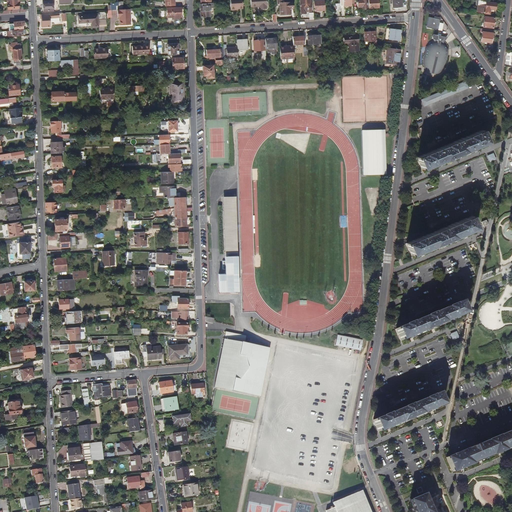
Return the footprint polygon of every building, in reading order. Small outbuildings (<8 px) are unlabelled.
[(18,8),(18,2),(19,2),(18,0),(6,0),(7,9),(18,8)] [(52,2),(51,0),(39,0),(40,2),(42,2),(42,11),(52,10),(52,2)] [(243,9),(242,0),(230,0),(230,2),(231,11),(237,10),(243,9)] [(267,6),(267,0),(250,0),(251,7),(260,6),(260,9),(266,9),(266,6),(267,6)] [(293,8),(293,1),(283,2),(283,0),(276,0),(277,3),(279,3),(280,14),(290,13),(290,8),(293,8)] [(311,11),(309,0),(300,0),(301,13),(306,13),(306,12),(311,11)] [(324,10),(324,0),(314,1),(315,11),(324,10)] [(377,8),(376,0),(367,0),(368,9),(377,8)] [(402,8),(400,0),(391,0),(393,9),(402,8)] [(494,11),(495,6),(493,6),(494,5),(476,2),(475,12),(482,13),(489,14),(489,10),(494,11)] [(211,16),(210,8),(213,7),(213,3),(200,4),(201,18),(206,17),(206,16),(211,16)] [(181,16),(180,7),(167,8),(167,17),(171,17),(181,16)] [(130,25),(129,9),(117,10),(117,17),(119,17),(119,25),(130,25)] [(106,20),(105,12),(97,12),(97,15),(75,16),(76,28),(98,27),(97,20),(106,20)] [(59,21),(59,13),(53,14),(39,14),(39,21),(41,21),(41,27),(48,27),(48,22),(49,22),(53,22),(54,23),(58,23),(58,24),(59,23),(60,23),(60,21),(59,21)] [(437,29),(439,19),(428,16),(426,26),(437,29)] [(492,28),(494,19),(484,18),(483,27),(492,28)] [(22,29),(22,24),(23,24),(23,21),(13,22),(13,24),(8,24),(9,31),(14,31),(13,29),(20,29),(22,29)] [(399,42),(401,30),(389,29),(388,40),(399,42)] [(491,43),(493,31),(482,29),(480,42),(491,43)] [(374,40),(374,31),(363,32),(364,41),(374,41),(374,48),(377,47),(377,40),(374,40)] [(447,54),(448,48),(448,49),(448,47),(447,45),(446,44),(444,42),(443,42),(445,36),(433,33),(432,34),(431,35),(431,36),(431,37),(432,38),(432,40),(431,41),(430,42),(429,43),(428,44),(426,45),(426,46),(427,47),(426,49),(425,51),(425,53),(424,53),(423,56),(423,59),(423,62),(423,64),(428,70),(436,71),(442,69),(444,68),(445,66),(446,63),(447,60),(448,56),(447,54)] [(359,51),(357,34),(353,34),(353,35),(344,36),(344,44),(349,44),(349,52),(359,51)] [(321,43),(321,35),(307,36),(308,44),(321,43)] [(305,45),(304,37),(294,38),(294,39),(294,46),(296,46),(305,45)] [(276,39),(265,39),(265,40),(266,50),(267,49),(267,53),(271,53),(271,54),(276,53),(276,49),(276,39)] [(247,49),(247,40),(237,41),(237,47),(237,50),(247,49)] [(262,40),(252,41),(253,51),(263,50),(262,40)] [(22,66),(20,45),(15,45),(15,43),(9,44),(9,52),(12,51),(14,67),(22,66)] [(178,55),(177,44),(167,45),(167,56),(178,55)] [(148,53),(148,45),(131,46),(132,54),(148,53)] [(226,49),(223,49),(224,57),(227,57),(227,58),(238,57),(237,50),(237,47),(226,48),(226,49)] [(293,48),(293,47),(285,48),(285,47),(279,47),(280,60),(294,59),(293,48)] [(223,49),(223,48),(206,49),(207,57),(209,57),(210,61),(216,60),(224,60),(224,57),(223,49)] [(58,61),(58,49),(46,49),(46,61),(58,61)] [(106,58),(106,49),(93,49),(94,59),(106,58)] [(397,65),(398,55),(387,54),(386,64),(397,65)] [(182,58),(171,59),(171,69),(183,69),(182,58)] [(69,75),(78,74),(77,60),(60,61),(61,67),(68,67),(69,75)] [(437,73),(438,72),(440,71),(441,71),(442,69),(436,71),(428,70),(423,64),(423,66),(424,67),(425,69),(426,70),(428,71),(429,72),(431,73),(433,73),(434,73),(437,73)] [(214,78),(213,66),(203,66),(204,78),(214,78)] [(423,107),(468,88),(465,82),(420,100),(423,107)] [(146,91),(145,86),(132,86),(132,83),(125,84),(125,92),(146,91)] [(183,102),(182,84),(170,84),(170,93),(172,93),(172,102),(183,102)] [(20,95),(18,85),(7,86),(9,97),(20,95)] [(113,99),(113,90),(108,90),(105,90),(105,88),(100,89),(100,100),(113,99)] [(75,100),(74,93),(63,93),(63,92),(51,92),(51,100),(75,100)] [(10,103),(15,102),(15,98),(0,99),(0,107),(10,106),(10,103)] [(21,108),(9,110),(9,115),(10,115),(11,124),(22,123),(21,117),(20,114),(21,114),(22,114),(21,108)] [(60,135),(60,120),(50,121),(49,121),(50,126),(50,130),(52,131),(55,131),(56,139),(70,138),(70,135),(60,135)] [(176,131),(176,121),(167,121),(167,132),(176,131)] [(386,175),(385,130),(362,131),(363,175),(386,175)] [(422,169),(487,142),(482,130),(417,158),(422,169)] [(169,144),(168,135),(158,135),(159,145),(169,144)] [(65,153),(65,147),(62,147),(61,142),(50,142),(50,153),(65,153)] [(169,154),(169,144),(159,145),(159,154),(167,154),(169,154)] [(11,159),(23,157),(23,151),(0,154),(0,161),(1,161),(11,159)] [(487,156),(489,162),(496,160),(494,153),(487,156)] [(179,163),(178,154),(177,154),(169,154),(167,154),(167,164),(179,163)] [(60,167),(60,156),(51,156),(51,167),(60,167)] [(172,183),(172,172),(170,172),(160,172),(160,183),(172,183)] [(62,193),(61,182),(51,182),(51,188),(53,188),(54,194),(62,193)] [(174,197),(174,186),(159,186),(159,193),(163,193),(163,198),(168,198),(173,197),(174,197)] [(17,202),(14,188),(4,190),(5,194),(7,204),(10,203),(10,205),(14,204),(14,203),(17,202)] [(238,253),(235,196),(225,196),(227,253),(238,253)] [(185,208),(184,197),(174,197),(173,197),(174,207),(174,209),(185,208)] [(124,208),(123,199),(113,200),(114,209),(124,208)] [(55,212),(55,202),(45,202),(45,212),(55,212)] [(20,219),(18,206),(7,208),(9,221),(20,219)] [(185,217),(185,212),(192,211),(192,207),(185,208),(174,209),(174,211),(174,216),(174,218),(185,217)] [(185,226),(185,217),(174,218),(174,226),(176,226),(183,226),(185,226)] [(412,255),(475,228),(470,217),(406,243),(412,255)] [(67,233),(66,218),(54,219),(55,231),(63,230),(63,233),(67,233)] [(23,235),(22,229),(21,229),(19,222),(7,224),(9,237),(23,235)] [(143,240),(143,237),(145,237),(145,232),(134,233),(135,247),(147,246),(147,240),(143,240)] [(187,244),(187,232),(177,233),(177,244),(187,244)] [(69,247),(69,236),(60,237),(60,247),(69,247)] [(29,255),(29,243),(18,243),(18,254),(21,254),(21,257),(21,259),(27,259),(28,257),(28,255),(29,255)] [(113,265),(112,250),(101,251),(102,265),(113,265)] [(170,260),(171,253),(169,253),(161,252),(156,252),(155,263),(170,264),(170,260)] [(238,293),(238,273),(238,256),(226,256),(226,261),(223,261),(224,269),(226,269),(226,274),(220,274),(220,292),(231,291),(231,293),(238,293)] [(66,270),(65,257),(53,258),(54,271),(66,270)] [(87,278),(86,270),(72,271),(73,279),(87,278)] [(146,286),(147,270),(134,270),(134,286),(146,286)] [(213,300),(212,270),(209,270),(209,282),(204,287),(205,295),(206,295),(206,300),(213,300)] [(169,279),(169,284),(184,285),(185,271),(173,271),(170,271),(170,275),(173,275),(173,279),(169,279)] [(69,290),(69,279),(57,280),(58,291),(69,290)] [(34,291),(34,281),(24,281),(24,291),(34,291)] [(0,295),(13,293),(11,283),(0,284),(0,295)] [(72,308),(71,299),(58,299),(59,309),(72,308)] [(187,309),(187,299),(178,299),(177,299),(177,302),(177,309),(187,309)] [(230,312),(230,303),(216,303),(216,313),(230,312)] [(401,341),(466,314),(461,303),(396,329),(401,341)] [(27,321),(25,307),(12,309),(13,316),(11,317),(11,322),(15,321),(15,323),(27,321)] [(80,322),(79,311),(66,312),(67,323),(80,322)] [(187,320),(187,312),(178,312),(178,320),(187,320)] [(186,334),(186,328),(187,328),(187,323),(176,323),(176,334),(186,334)] [(85,338),(84,331),(79,332),(79,327),(66,328),(66,334),(69,333),(70,339),(85,338)] [(259,396),(269,348),(244,343),(245,335),(225,331),(214,388),(259,396)] [(450,334),(453,341),(459,338),(457,332),(450,334)] [(361,351),(363,341),(338,336),(336,346),(361,351)] [(35,356),(34,347),(41,346),(41,342),(33,343),(34,345),(22,347),(10,349),(11,361),(24,359),(24,358),(35,356)] [(187,354),(187,344),(168,346),(169,356),(170,356),(170,360),(179,359),(179,355),(187,354)] [(164,354),(164,349),(160,349),(160,346),(145,347),(145,345),(142,345),(142,352),(146,352),(146,357),(147,360),(161,359),(161,354),(164,354)] [(128,351),(114,352),(115,364),(121,363),(121,358),(128,358),(128,351)] [(105,354),(90,355),(91,366),(96,366),(96,365),(99,364),(106,364),(105,354)] [(82,368),(81,357),(69,358),(70,369),(82,368)] [(28,379),(33,377),(31,368),(20,371),(23,381),(29,380),(28,379)] [(136,396),(135,380),(126,381),(128,397),(131,396),(135,396),(136,396)] [(173,392),(171,381),(159,384),(160,394),(173,392)] [(95,386),(93,386),(94,401),(97,400),(97,397),(109,396),(109,387),(101,387),(101,384),(95,385),(95,386)] [(205,393),(204,384),(193,385),(194,394),(197,394),(198,399),(204,398),(203,393),(205,393)] [(72,406),(69,390),(60,391),(61,396),(60,396),(61,403),(60,403),(60,408),(72,406)] [(379,432),(443,405),(438,393),(373,420),(379,432)] [(178,409),(176,397),(164,399),(166,411),(178,409)] [(137,412),(136,402),(131,403),(125,404),(127,414),(137,412)] [(21,415),(20,409),(19,409),(18,403),(7,404),(8,416),(5,416),(5,421),(17,420),(17,415),(21,415)] [(75,423),(74,410),(60,412),(61,425),(75,423)] [(190,422),(189,415),(173,417),(174,424),(179,424),(179,428),(186,427),(185,423),(190,422)] [(139,431),(138,418),(129,419),(130,432),(139,431)] [(90,439),(88,425),(78,426),(80,440),(90,439)] [(451,471),(511,445),(511,429),(446,458),(451,471)] [(187,443),(185,432),(172,434),(173,438),(176,438),(177,445),(187,443)] [(36,446),(36,442),(34,442),(33,433),(30,433),(23,434),(25,451),(27,451),(35,450),(35,446),(36,446)] [(103,453),(102,442),(89,443),(83,444),(85,462),(87,462),(91,461),(92,461),(104,460),(104,457),(103,453)] [(133,452),(132,442),(122,443),(123,448),(118,448),(118,453),(123,452),(123,453),(133,452)] [(80,459),(79,448),(68,449),(69,460),(80,459)] [(39,458),(38,449),(35,450),(27,451),(27,457),(32,456),(32,459),(39,458)] [(181,461),(179,451),(168,453),(170,463),(181,461)] [(141,470),(139,455),(135,456),(131,456),(129,457),(131,471),(141,470)] [(85,476),(84,465),(70,467),(71,476),(80,475),(80,477),(85,476)] [(187,479),(185,468),(173,470),(175,477),(176,476),(177,481),(187,479)] [(140,482),(139,477),(127,478),(128,488),(140,487),(140,489),(145,488),(144,481),(140,482)] [(11,483),(10,478),(3,479),(4,488),(11,487),(11,483)] [(79,499),(76,484),(66,485),(69,500),(79,499)] [(97,485),(98,496),(103,495),(106,494),(105,484),(104,485),(97,485)] [(198,495),(196,484),(183,486),(185,497),(198,495)] [(152,500),(151,490),(138,492),(140,502),(152,500)] [(370,511),(362,491),(333,502),(334,507),(326,510),(326,511),(370,511)] [(429,511),(422,495),(411,500),(415,511),(429,511)] [(39,508),(36,496),(24,498),(27,511),(39,508)] [(81,508),(80,499),(79,499),(69,500),(71,509),(81,508)] [(154,511),(153,503),(143,505),(143,511),(154,511)] [(191,511),(191,503),(181,504),(182,510),(177,511),(176,511),(191,511)]
